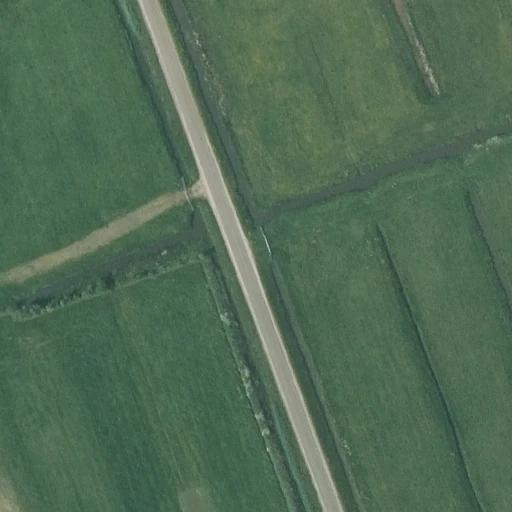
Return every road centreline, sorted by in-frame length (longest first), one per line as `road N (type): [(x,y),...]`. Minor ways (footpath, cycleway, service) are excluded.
road 1 (unclassified): [(336,511),(151,0)]
road 2 (track): [(217,182),(0,274)]
